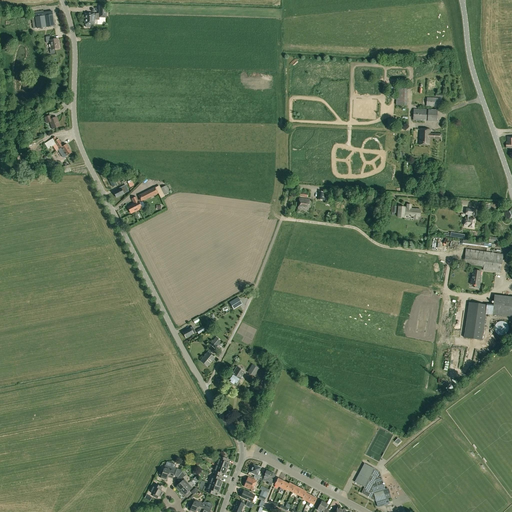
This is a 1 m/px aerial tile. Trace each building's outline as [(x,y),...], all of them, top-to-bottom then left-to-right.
[(106,17),(106,14),(106,10),(107,6),(99,6),(99,14),(94,14),(86,14),(86,24),(86,27),(90,27),(90,24),(94,25),(94,20),(100,20),(100,17),(106,17)] [(35,18),(37,29),(55,26),(53,15),(36,17),(35,18)] [(58,39),(52,40),(50,40),(50,43),(51,50),(50,50),(51,54),(55,53),(54,49),(59,49),(58,39)] [(396,89),(396,93),(396,105),(407,105),(408,89),(397,88),(396,89)] [(427,98),(426,107),(441,107),(442,98),(427,98)] [(414,109),(413,120),(427,121),(428,110),(414,109)] [(428,110),(428,121),(437,122),(438,110),(428,110)] [(52,119),(51,116),(45,118),(47,124),(50,122),(53,129),(60,127),(57,117),(52,119)] [(430,133),(430,130),(420,129),(419,144),(429,145),(430,138),(441,139),(442,134),(430,133)] [(66,145),(63,147),(59,139),(58,140),(56,137),(53,139),(47,142),(45,144),(48,149),(51,147),(56,144),(59,149),(62,147),(67,156),(72,153),(66,145)] [(112,176),(108,178),(113,187),(117,185),(112,176)] [(166,185),(160,189),(163,195),(170,192),(166,185)] [(126,192),(124,187),(121,189),(121,188),(114,192),(117,198),(124,194),(126,192)] [(138,196),(140,200),(140,202),(140,203),(158,194),(159,193),(157,190),(155,187),(138,196)] [(142,209),(139,203),(138,201),(136,197),(132,199),(134,203),(131,204),(131,205),(127,207),(131,214),(138,210),(138,211),(142,209)] [(299,198),(298,209),(308,210),(309,200),(299,198)] [(414,219),(417,219),(417,217),(420,217),(420,214),(421,210),(411,209),(411,207),(407,207),(407,208),(405,208),(405,207),(399,207),(398,207),(397,216),(398,216),(404,217),(404,215),(414,216),(414,219)] [(470,215),(468,215),(467,218),(465,217),(464,227),(474,228),(475,219),(470,218),(470,215)] [(503,255),(465,249),(463,264),(484,267),(483,270),(500,273),(501,270),(503,255)] [(471,284),(480,286),(480,279),(481,272),(473,270),(471,284)] [(492,315),(511,317),(511,296),(494,295),(492,315)] [(238,297),(229,303),(234,310),(242,305),(238,297)] [(487,306),(471,304),(465,339),(482,342),(487,306)] [(496,324),(495,325),(495,326),(495,327),(494,327),(494,328),(494,329),(494,330),(495,330),(495,331),(495,332),(496,332),(496,333),(497,334),(498,334),(498,335),(499,335),(500,335),(501,335),(502,335),(503,335),(504,335),(505,335),(505,334),(506,334),(506,333),(507,333),(507,332),(508,332),(508,331),(508,330),(508,329),(508,328),(508,327),(508,326),(508,325),(507,325),(507,324),(506,324),(506,323),(505,323),(505,322),(504,322),(503,322),(503,321),(502,321),(501,321),(500,321),(500,322),(499,322),(498,322),(497,323),(496,323),(496,324)] [(187,338),(196,332),(192,326),(183,332),(187,338)] [(215,349),(221,341),(216,337),(210,344),(215,349)] [(208,367),(215,358),(207,352),(200,361),(208,367)] [(254,376),(259,369),(253,365),(248,372),(254,376)] [(241,379),(245,372),(237,367),(232,373),(228,380),(237,386),(241,379)] [(217,465),(227,469),(229,463),(225,462),(226,458),(219,456),(216,465),(217,465)] [(364,463),(364,464),(354,482),(354,481),(354,482),(364,487),(361,493),(370,498),(376,501),(378,507),(389,503),(388,500),(386,501),(382,489),(384,488),(381,479),(379,471),(374,469),(364,463)] [(163,472),(160,471),(159,475),(162,476),(161,478),(167,480),(167,478),(172,479),(173,477),(176,469),(165,465),(163,472)] [(225,474),(227,469),(217,465),(216,465),(213,473),(220,476),(221,473),(225,474)] [(258,474),(260,468),(253,465),(250,472),(255,474),(254,477),(261,480),(262,478),(260,477),(260,476),(258,474)] [(271,478),(273,473),(266,471),(264,477),(263,480),(269,482),(268,484),(271,485),(274,479),(271,478)] [(209,483),(220,488),(222,482),(218,480),(219,477),(212,475),(209,483)] [(244,487),(253,490),(256,481),(248,477),(244,487)] [(275,484),(280,487),(281,485),(283,481),(278,478),(275,484)] [(184,488),(188,484),(184,479),(175,487),(179,492),(184,488)] [(281,485),(280,487),(286,490),(286,489),(289,484),(283,481),(281,485)] [(218,493),(220,488),(209,483),(206,492),(213,494),(214,491),(218,493)] [(292,492),(295,486),(289,483),(289,484),(286,489),(292,492)] [(157,498),(158,496),(160,497),(163,492),(161,491),(162,488),(160,487),(154,484),(150,492),(155,494),(154,497),(157,498)] [(192,488),(188,484),(184,488),(179,492),(183,496),(192,488)] [(297,495),(301,489),(295,486),(292,492),(297,495)] [(306,491),(301,489),(297,495),(303,498),(306,493),(306,491)] [(253,502),(255,496),(252,494),(244,491),(242,497),(253,502)] [(310,498),(311,496),(306,493),(303,498),(302,499),(308,502),(310,498)] [(317,498),(311,496),(310,498),(308,502),(307,503),(306,504),(309,506),(310,504),(310,503),(313,505),(317,498)] [(195,511),(197,509),(200,510),(203,504),(195,500),(193,505),(190,504),(189,507),(191,508),(190,511),(192,511),(195,511)] [(233,511),(241,511),(245,504),(244,504),(241,502),(238,501),(233,511)] [(317,510),(321,511),(326,511),(328,510),(325,508),(327,504),(322,501),(317,510)]
